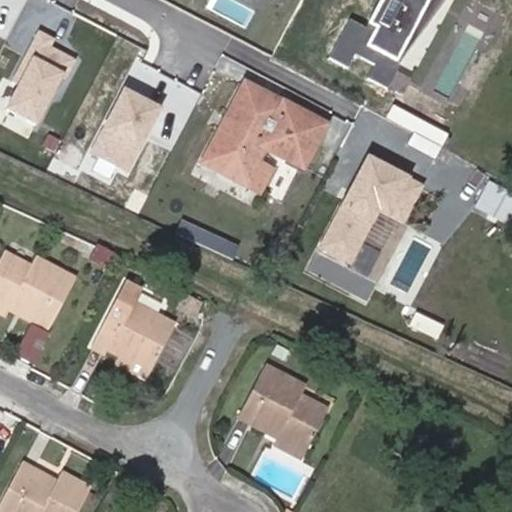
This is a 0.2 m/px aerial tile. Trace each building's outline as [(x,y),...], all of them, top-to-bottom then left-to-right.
[(348,20),(328,59),(387,89),(432,0),(378,0),(364,28),(348,20)] [(54,40),(38,32),(11,82),(18,86),(5,111),(38,129),(75,60),(51,47),(54,40)] [(243,182),(254,162),(263,144),(301,164),(320,128),(245,86),(205,160),(243,182)] [(129,172),(160,111),(121,92),(90,153),(129,172)] [(426,184),(364,152),(315,250),(352,269),(379,215),(404,228),(426,184)] [(254,162),(243,182),(259,190),(269,172),(254,162)] [(478,206),(511,220),(511,191),(488,181),(478,206)] [(0,259),(0,304),(9,309),(13,302),(23,308),(19,315),(48,331),(75,280),(33,258),(28,267),(3,253),(0,259)] [(119,355),(150,371),(174,326),(135,305),(142,292),(124,283),(90,348),(105,355),(108,349),(111,343),(122,349),(119,355)] [(9,309),(19,315),(23,308),(13,302),(9,309)] [(194,319),(198,310),(181,303),(177,311),(194,319)] [(0,314),(5,317),(9,309),(0,304),(0,314)] [(111,343),(108,349),(119,355),(122,349),(111,343)] [(119,355),(115,363),(146,379),(150,371),(119,355)] [(277,438),(305,453),(326,412),(299,396),(304,388),(264,366),(238,417),(265,431),(268,425),(280,431),(277,438)] [(265,431),(277,438),(280,431),(268,425),(265,431)] [(302,459),(305,453),(277,438),(274,444),(302,459)] [(54,489),(41,483),(45,476),(21,463),(0,502),(0,511),(76,511),(89,489),(61,474),(57,482),(54,489)] [(45,476),(41,483),(54,489),(57,482),(45,476)]
